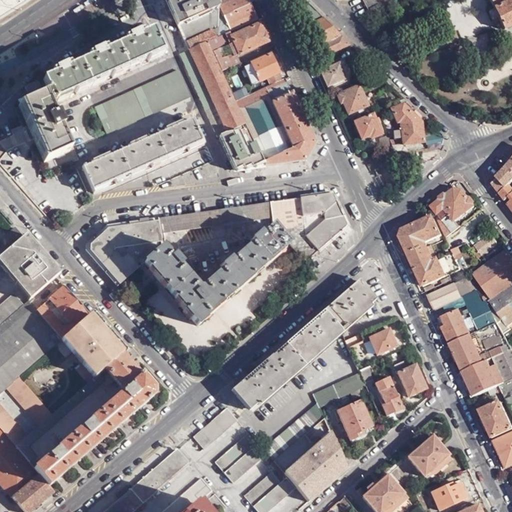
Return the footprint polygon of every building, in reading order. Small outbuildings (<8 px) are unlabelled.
[(164,0),(188,51),(206,43),(216,39),(218,0),(164,0)] [(218,0),(216,39),(228,33),(258,19),(249,0),(218,0)] [(292,0),(319,59),(349,47),(340,36),(303,0),(292,0)] [(361,0),(369,13),(391,0),(361,0)] [(391,0),(369,13),(369,14),(392,0),(391,0)] [(511,0),(488,0),(493,11),(488,13),(492,21),(497,18),(503,31),(511,26),(511,0)] [(216,39),(206,43),(220,73),(238,64),(235,58),(268,43),(260,24),(257,25),(256,23),(245,29),(246,30),(230,37),(228,33),(216,39)] [(43,81),(46,87),(47,91),(54,106),(164,57),(153,32),(142,36),(140,32),(131,36),(122,40),(124,44),(106,52),(104,49),(95,53),(87,57),(89,61),(69,70),(67,66),(58,70),(50,73),(52,77),(43,81)] [(206,43),(188,51),(179,55),(217,138),(219,137),(245,126),(234,102),(230,94),(220,73),(206,43)] [(271,86),(283,81),(271,55),(244,66),(252,85),(267,79),(271,86)] [(325,70),(332,86),(333,88),(348,81),(340,64),(325,70)] [(320,72),(327,88),(332,86),(325,70),(320,72)] [(178,72),(94,108),(100,121),(106,134),(190,98),(178,72)] [(43,81),(42,79),(24,86),(29,97),(42,91),(41,89),(46,87),(43,81)] [(234,102),(245,126),(265,167),(305,161),(314,144),(285,80),(283,81),(271,86),(248,96),(234,102)] [(244,88),(230,94),(234,102),(248,96),(244,88)] [(369,110),(359,88),(340,96),(349,118),(350,118),(351,120),(359,117),(358,114),(369,110)] [(48,173),(78,160),(54,106),(47,91),(18,104),(48,173)] [(389,141),(393,153),(402,151),(405,146),(424,143),(422,126),(404,106),(391,112),(398,130),(403,129),(403,131),(396,133),(397,138),(389,141)] [(382,135),(373,116),(354,124),(361,141),(368,139),(370,140),(382,135)] [(81,168),(93,195),(205,146),(194,120),(183,125),(182,123),(173,126),(165,130),(166,133),(146,141),(145,138),(137,141),(127,146),(129,149),(109,157),(108,154),(102,157),(92,161),(94,164),(85,168),(84,166),(81,168)] [(245,126),(219,137),(236,171),(265,167),(245,126)] [(511,161),(507,167),(493,185),(511,210),(511,190),(509,186),(511,182),(511,161)] [(454,192),(433,208),(439,218),(449,235),(458,228),(454,222),(474,207),(463,192),(454,192)] [(289,244),(305,263),(347,228),(332,195),(269,203),(272,219),(273,227),(289,244)] [(272,219),(269,203),(219,211),(221,226),(272,219)] [(219,211),(210,212),(212,227),(221,226),(219,211)] [(210,212),(159,219),(161,234),(212,227),(210,212)] [(400,238),(409,256),(427,248),(425,243),(441,235),(434,218),(404,231),(400,238)] [(449,235),(439,218),(437,219),(446,237),(449,236),(449,235)] [(86,252),(117,287),(144,263),(162,247),(161,234),(159,219),(107,227),(86,245),(86,252)] [(162,247),(144,263),(186,311),(185,312),(197,325),(204,319),(203,318),(270,260),(289,244),(273,227),(265,234),(263,232),(251,241),(253,243),(234,260),(232,258),(221,267),(223,269),(202,287),(198,287),(182,269),(184,268),(174,256),(172,258),(162,247)] [(16,244),(23,239),(15,229),(8,235),(16,244)] [(490,235),(474,246),(481,256),(498,245),(490,235)] [(55,278),(23,239),(16,244),(6,254),(0,258),(0,262),(31,299),(55,278)] [(481,256),(474,246),(470,249),(477,259),(481,256)] [(427,248),(409,256),(423,287),(460,270),(452,254),(447,256),(433,261),(427,248)] [(454,250),(461,270),(466,267),(458,248),(454,250)] [(452,254),(460,270),(461,270),(454,250),(451,251),(452,254)] [(511,284),(511,257),(507,250),(473,274),(490,299),(511,284)] [(0,268),(29,301),(31,299),(0,262),(0,268)] [(472,291),(465,278),(427,296),(433,309),(439,306),(472,291)] [(361,283),(325,314),(340,332),(375,302),(368,295),(370,293),(361,283)] [(511,284),(490,299),(484,303),(489,312),(495,308),(507,326),(511,323),(511,284)] [(86,319),(89,317),(63,287),(36,311),(27,302),(23,305),(0,324),(0,393),(6,389),(19,377),(61,342),(86,319)] [(484,303),(476,289),(472,291),(439,306),(444,316),(459,310),(467,306),(473,320),(478,332),(496,324),(489,312),(484,303)] [(0,324),(23,305),(13,294),(0,305),(0,324)] [(495,308),(489,312),(496,324),(502,335),(510,329),(507,326),(495,308)] [(465,323),(459,310),(444,316),(439,319),(438,319),(449,344),(478,332),(473,320),(465,323)] [(340,332),(325,314),(284,348),(300,367),(340,332)] [(104,334),(89,317),(86,319),(101,336),(119,357),(123,354),(104,334)] [(101,336),(86,319),(61,342),(71,354),(75,350),(81,357),(77,360),(94,379),(112,363),(119,357),(101,336)] [(496,324),(478,332),(449,344),(462,372),(511,351),(502,335),(496,324)] [(395,348),(388,331),(368,340),(375,357),(395,348)] [(362,345),(359,336),(348,341),(344,343),(348,351),(362,345)] [(300,367),(284,348),(274,357),(271,356),(264,362),(266,364),(241,386),(241,385),(234,391),(250,410),(300,367)] [(75,350),(71,354),(77,360),(81,357),(75,350)] [(498,386),(511,379),(511,353),(511,351),(462,372),(473,397),(498,386)] [(153,389),(123,354),(119,357),(112,363),(94,379),(52,415),(39,426),(28,436),(14,448),(47,486),(153,396),(153,389)] [(408,368),(405,362),(393,367),(407,399),(425,391),(414,366),(408,368)] [(358,374),(363,384),(371,380),(365,367),(357,371),(358,374)] [(318,409),(365,388),(363,384),(358,374),(312,395),(316,404),(318,409)] [(6,389),(39,426),(52,415),(19,377),(6,389)] [(400,407),(387,378),(373,384),(375,390),(373,390),(384,418),(394,414),(393,410),(400,407)] [(511,380),(498,387),(501,392),(511,416),(511,380)] [(335,413),(350,442),(374,431),(360,402),(335,413)] [(511,430),(511,429),(499,403),(480,411),(492,439),(511,430)] [(0,432),(14,448),(28,436),(0,404),(0,432)] [(263,450),(272,461),(322,418),(318,409),(316,404),(263,450)] [(237,420),(226,408),(192,437),(203,450),(237,420)] [(347,468),(330,431),(284,471),(310,501),(347,468)] [(374,431),(350,442),(352,446),(368,438),(375,432),(374,431)] [(28,511),(52,492),(47,486),(14,448),(0,432),(0,484),(23,511),(28,511)] [(511,433),(493,441),(506,469),(511,466),(511,433)] [(257,444),(248,434),(214,463),(231,484),(259,460),(250,449),(257,444)] [(414,457),(413,455),(407,460),(424,479),(427,477),(448,459),(448,457),(431,438),(416,452),(418,453),(414,457)] [(129,511),(187,463),(176,450),(104,511),(129,511)] [(448,459),(427,477),(428,479),(435,476),(451,462),(448,459)] [(267,511),(295,489),(285,478),(280,483),(270,472),(241,496),(255,511),(267,511)] [(378,488),(376,487),(362,500),(372,511),(405,511),(412,506),(386,478),(380,484),(381,485),(378,488)] [(202,511),(196,504),(211,491),(200,479),(160,511),(202,511)] [(441,511),(469,499),(460,481),(431,495),(438,511),(441,511)] [(362,500),(365,496),(360,491),(356,494),(362,500)]
